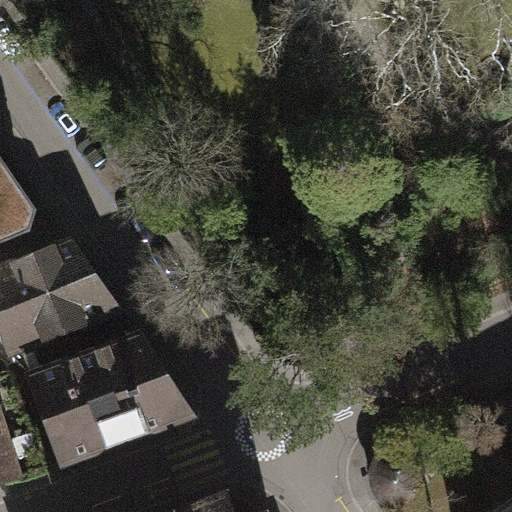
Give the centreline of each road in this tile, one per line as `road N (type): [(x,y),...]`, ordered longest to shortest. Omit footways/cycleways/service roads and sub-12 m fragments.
road 1 (residential): [(0,68),(268,434)]
road 2 (residential): [(511,331),(268,434)]
road 3 (residential): [(268,434),(47,511)]
